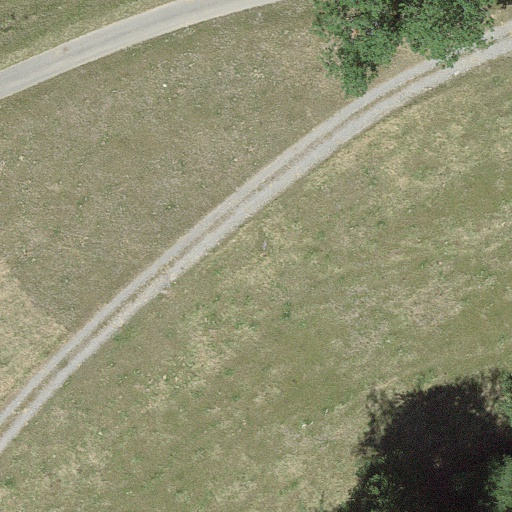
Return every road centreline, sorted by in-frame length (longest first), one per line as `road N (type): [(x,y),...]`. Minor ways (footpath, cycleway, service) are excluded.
road 1 (track): [(511,36),(413,81),(194,238),(35,391),(0,437)]
road 2 (unclassified): [(0,83),(158,15),(224,0)]
